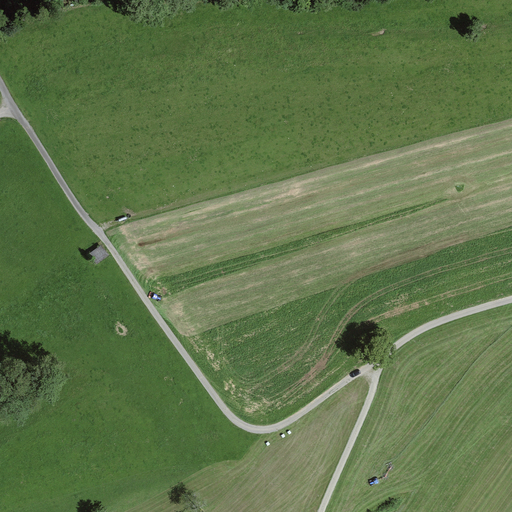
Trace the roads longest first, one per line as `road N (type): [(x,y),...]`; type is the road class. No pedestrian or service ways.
road 1 (track): [(0,77),(75,199),(245,423),(283,423),(411,334),(511,297)]
road 2 (track): [(323,511),(386,353)]
